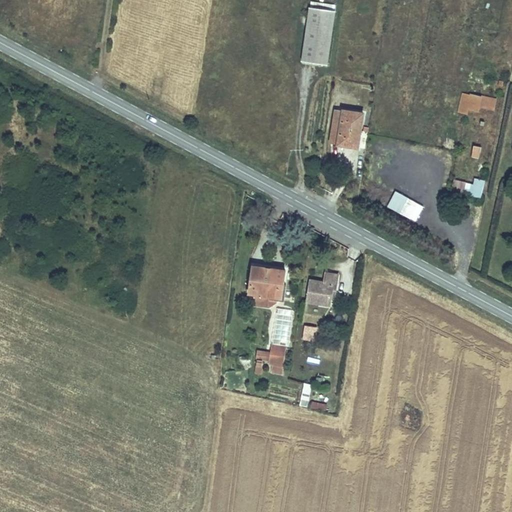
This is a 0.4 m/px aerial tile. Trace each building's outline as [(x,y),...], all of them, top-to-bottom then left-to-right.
[(328,65),(335,12),(310,8),(303,62),(328,65)] [(497,110),(499,101),(465,94),(461,113),(468,115),(469,110),(473,111),(484,108),(492,110),(492,109),(497,110)] [(354,146),(359,112),(338,108),(332,142),(354,146)] [(365,113),(359,112),(354,146),(359,147),(365,113)] [(481,158),(483,148),(476,147),(474,156),(481,158)] [(474,177),(474,181),(455,179),(455,188),(472,189),(472,194),(483,194),(484,178),(474,177)] [(417,220),(424,205),(407,196),(399,211),(417,220)] [(252,265),(249,294),(280,298),(284,270),(252,265)] [(311,283),(308,304),(331,307),(333,298),(336,298),(339,277),(326,276),(325,284),(311,283)] [(306,313),(319,315),(320,308),(307,306),(306,313)] [(305,328),(304,339),(314,341),(315,329),(305,328)] [(280,355),(269,354),(267,365),(283,367),(285,349),(280,349),(280,355)] [(299,404),(306,406),(313,384),(305,382),(299,404)] [(313,401),(311,408),(327,411),(329,404),(313,401)]
